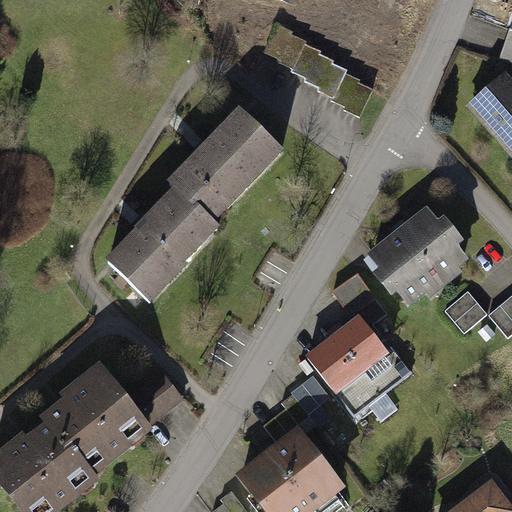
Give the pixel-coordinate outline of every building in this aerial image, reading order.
[(511,20),(500,58),(511,62),(511,20)] [(316,41),(280,25),(268,51),(282,57),(279,63),(294,69),(294,74),(308,79),(308,85),(321,89),(321,94),(337,101),(348,105),(345,111),(364,120),(378,89),(350,77),(353,70),(340,65),(342,61),(327,54),(328,51),(314,45),(316,41)] [(511,72),(473,107),(511,150),(511,72)] [(177,187),(219,227),(289,153),(242,108),(171,182),(177,187)] [(219,227),(177,187),(108,260),(155,305),(224,232),(219,227)] [(438,206),(377,253),(416,303),(473,258),(464,247),(474,239),(455,214),(448,219),(438,206)] [(380,299),(361,273),(336,291),(355,317),(380,299)] [(490,315),(471,291),(448,310),(468,334),(490,315)] [(511,299),(492,316),(511,340),(511,339),(511,299)] [(390,355),(360,317),(311,356),(357,413),(411,370),(396,351),(390,355)] [(51,413),(98,473),(150,433),(145,427),(126,403),(97,366),(59,397),(64,403),(51,413)] [(126,403),(145,427),(177,402),(158,378),(126,403)] [(98,473),(51,413),(44,419),(49,425),(30,439),(28,436),(0,457),(0,477),(27,511),(62,511),(103,480),(98,473)] [(306,426),(245,472),(275,511),(315,511),(351,485),(306,426)] [(511,511),(511,498),(500,482),(459,511),(511,511)] [(247,511),(251,509),(235,487),(223,496),(227,500),(214,509),(216,511),(247,511)]
